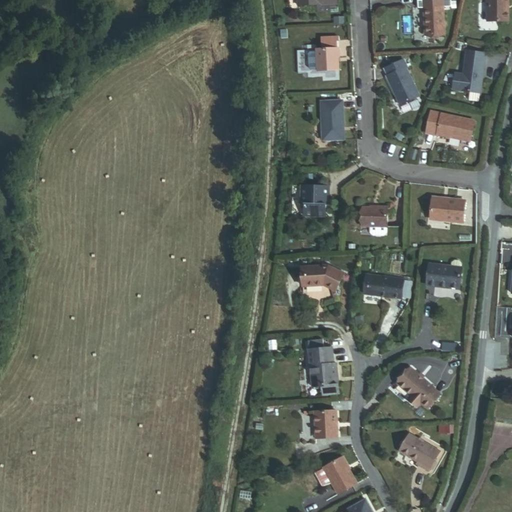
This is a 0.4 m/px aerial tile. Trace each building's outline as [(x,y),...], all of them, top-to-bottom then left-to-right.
[(332,8),(339,8),(337,0),(299,0),(301,11),(318,10),(332,8)] [(490,0),(490,23),(510,24),(510,0),(490,0)] [(319,18),(332,17),(332,8),(318,10),(319,18)] [(428,38),(448,37),(446,9),(426,10),(428,38)] [(340,62),(343,62),(342,52),(320,54),(322,75),(341,74),(340,62)] [(455,90),(483,94),(488,56),(469,54),(465,77),(457,76),(455,90)] [(404,109),(424,99),(407,64),(387,73),(404,109)] [(328,144),(347,143),(345,105),(327,106),(328,144)] [(429,137),(475,145),(479,124),(434,115),(429,137)] [(329,209),(334,209),(334,191),(306,191),(306,220),(329,221),(329,209)] [(437,220),(469,224),(471,204),(439,200),(437,220)] [(369,231),(393,229),(392,211),(368,213),(369,231)] [(429,285),(461,288),(464,260),(453,259),(453,266),(431,264),(429,285)] [(317,290),(331,296),(338,278),(320,271),(299,274),(301,293),(317,290)] [(369,295),(403,298),(405,280),(371,277),(369,295)] [(403,298),(414,299),(415,281),(405,280),(403,298)] [(323,400),(339,398),(334,368),(331,369),(328,352),(306,356),(312,393),(322,392),(323,400)] [(427,410),(444,389),(414,366),(398,386),(412,397),(410,400),(419,407),(421,405),(427,410)] [(318,444),(339,442),(337,416),(316,418),(318,444)] [(420,465),(432,471),(442,453),(411,437),(403,453),(421,463),(420,465)] [(344,499),(361,488),(345,463),(328,474),(344,499)]
